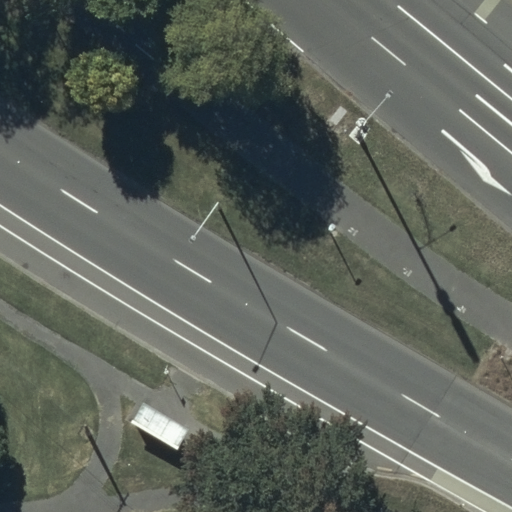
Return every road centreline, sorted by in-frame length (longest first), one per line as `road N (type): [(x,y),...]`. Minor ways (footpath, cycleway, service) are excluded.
road 1 (secondary): [(511,458),(0,145)]
road 2 (secondary): [(391,0),(511,99)]
